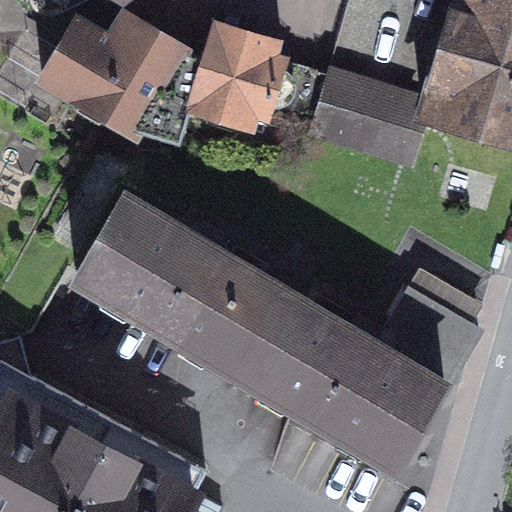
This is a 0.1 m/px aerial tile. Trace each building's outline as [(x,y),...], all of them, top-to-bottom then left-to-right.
[(30,0),(32,4),(38,11),(49,15),(61,15),(72,0),(30,0)] [(511,0),(458,0),(449,32),(430,26),(422,55),(441,60),(424,116),(511,142),(511,0)] [(170,89),(191,52),(128,14),(112,40),(78,22),(44,81),(142,140),(170,89)] [(191,52),(170,89),(187,101),(194,103),(192,109),(254,125),(256,113),(311,128),(329,73),(273,56),(278,42),(218,24),(207,60),(191,52)] [(415,99),(329,73),(311,128),(398,154),(415,99)] [(79,277),(238,371),(286,291),(126,197),(79,277)] [(376,344),(286,291),(238,371),(398,465),(414,437),(419,439),(433,415),(428,413),(445,384),(478,327),(409,287),(376,344)] [(2,360),(0,363),(0,511),(185,511),(208,470),(24,372),(2,360)]
